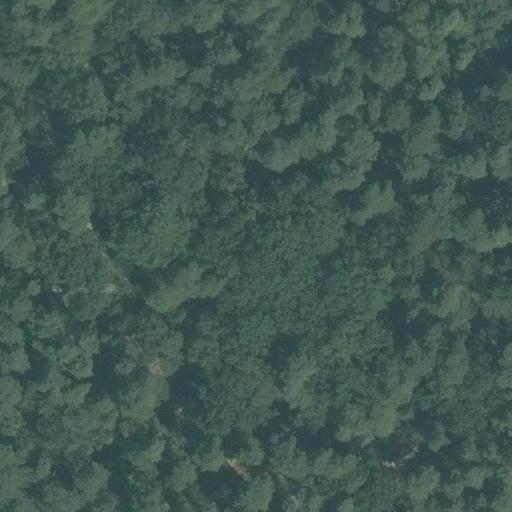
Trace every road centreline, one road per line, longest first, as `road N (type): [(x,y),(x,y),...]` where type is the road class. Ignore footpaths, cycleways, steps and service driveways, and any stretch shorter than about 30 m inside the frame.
road 1 (unknown): [(0,12),(202,455),(293,471),(511,424)]
road 2 (track): [(166,511),(0,178)]
